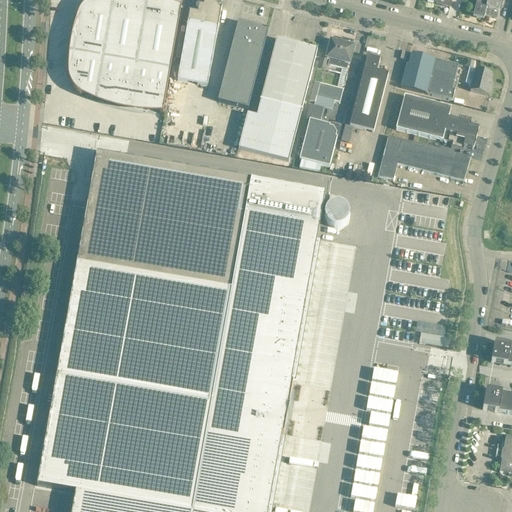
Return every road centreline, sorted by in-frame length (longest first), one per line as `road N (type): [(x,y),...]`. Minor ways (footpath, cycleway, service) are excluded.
road 1 (unclassified): [(441,511),(482,287),(473,226),(511,97)]
road 2 (tertiary): [(0,291),(15,209),(29,0)]
road 3 (unclassified): [(511,51),(311,0)]
